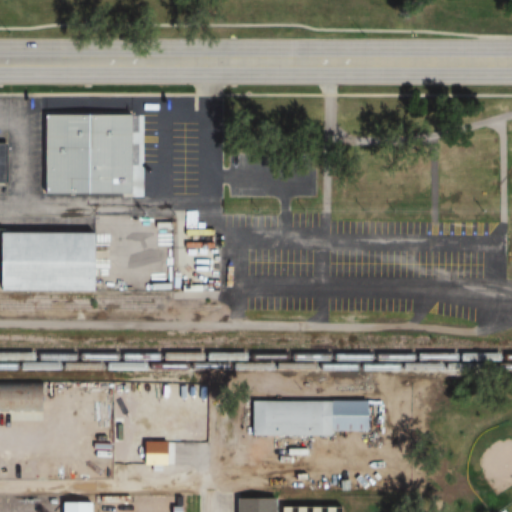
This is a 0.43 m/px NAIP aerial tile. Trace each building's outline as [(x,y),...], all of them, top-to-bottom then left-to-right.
[(37,117),(123,116),(124,195),(38,196),(37,117)] [(0,234),(91,234),(91,293),(0,293),(0,234)] [(39,382),(0,382),(0,410),(39,411),(39,382)] [(245,434),(364,434),(364,400),(245,400),(245,434)] [(164,441),(137,441),(137,464),(164,464),(164,441)] [(178,498),(170,498),(170,511),(178,511),(178,498)] [(229,511),(229,498),(270,498),(270,506),(339,506),(339,511),(229,511)] [(54,511),(54,502),(89,503),(88,511),(54,511)]
